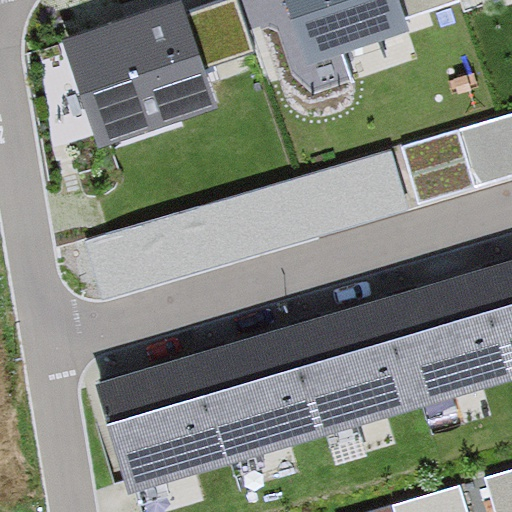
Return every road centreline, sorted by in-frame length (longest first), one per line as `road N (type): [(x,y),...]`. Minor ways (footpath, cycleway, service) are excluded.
road 1 (residential): [(511,213),(50,353)]
road 2 (residential): [(0,67),(50,353)]
road 3 (residential): [(50,353),(76,511)]
